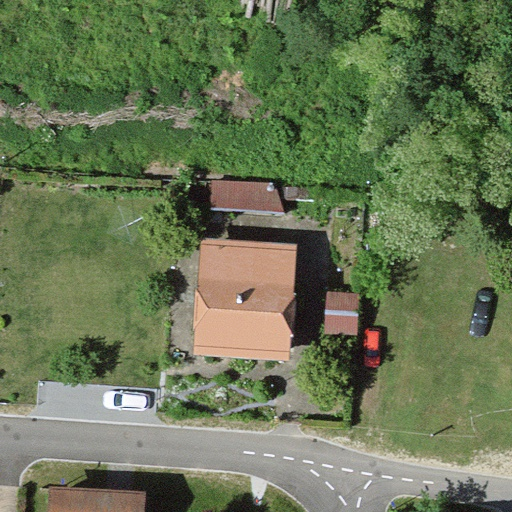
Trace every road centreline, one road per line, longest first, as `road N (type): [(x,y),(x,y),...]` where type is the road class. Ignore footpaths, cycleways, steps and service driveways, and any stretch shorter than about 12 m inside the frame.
road 1 (residential): [(358,466),(0,435)]
road 2 (residential): [(511,495),(358,466)]
